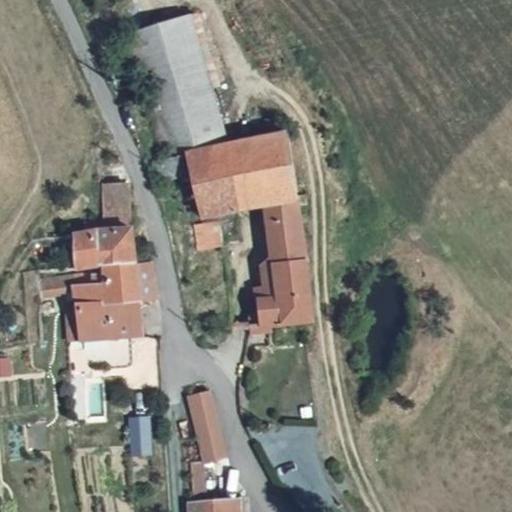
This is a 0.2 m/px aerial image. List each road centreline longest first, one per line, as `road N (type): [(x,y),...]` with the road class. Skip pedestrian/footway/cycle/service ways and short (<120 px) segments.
road 1 (track): [(207,0),(240,66),(305,112),(316,148),(337,398),(381,511)]
road 2 (unclassified): [(61,0),(142,159),(193,357),(230,410),(275,511)]
road 3 (track): [(173,302),(176,511)]
